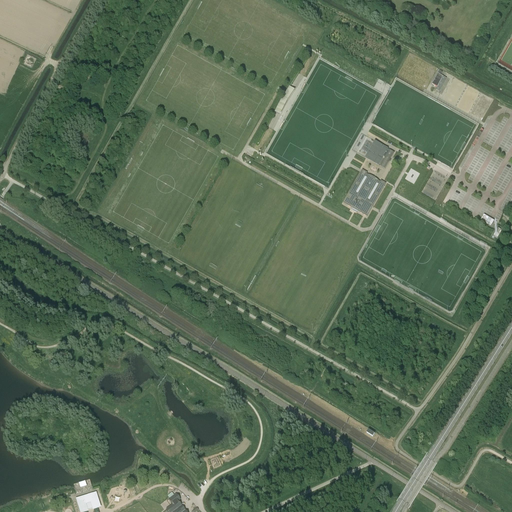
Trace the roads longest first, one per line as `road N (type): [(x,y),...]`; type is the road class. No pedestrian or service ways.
road 1 (tertiary): [(395,511),(511,328)]
road 2 (unclassified): [(3,174),(97,0)]
